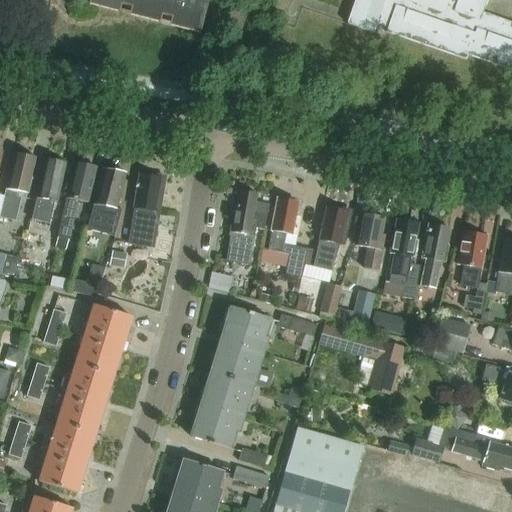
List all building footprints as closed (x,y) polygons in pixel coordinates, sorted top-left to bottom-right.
[(200,38),(209,0),(91,0),(90,9),(120,17),(122,9),(133,12),(131,20),(159,27),(161,19),(173,22),(171,31),(200,38)] [(387,30),(386,32),(466,61),(468,56),(511,71),(511,24),(483,14),(487,0),(356,0),(348,24),(374,33),(377,26),(387,30)] [(245,17),(232,13),(226,33),(238,37),(245,17)] [(17,198),(19,192),(30,194),(33,178),(30,177),(35,158),(14,154),(1,207),(3,207),(0,219),(17,222),(22,199),(17,198)] [(51,225),(60,186),(65,164),(44,160),(31,216),(33,216),(32,221),(51,225)] [(71,242),(79,202),(87,203),(95,169),(73,165),(62,215),(57,239),(59,240),(56,251),(67,253),(69,242),(71,242)] [(114,238),(121,211),(116,210),(126,174),(102,169),(92,207),(93,207),(86,230),(114,238)] [(153,247),(165,175),(143,173),(142,177),(138,177),(133,208),(134,208),(128,244),(153,247)] [(236,204),(226,262),(248,266),(255,230),(263,231),(268,205),(254,203),(256,196),(252,195),(253,192),(235,189),(232,203),(236,204)] [(291,230),(297,204),(276,200),(263,263),(287,267),(285,276),(302,279),(308,251),(292,248),(295,230),(291,230)] [(343,245),(352,210),(328,204),(327,207),(326,207),(311,266),(327,270),(334,243),(343,245)] [(381,235),(385,218),(360,213),(354,246),(366,248),(362,267),(377,270),(383,239),(381,235)] [(414,241),(417,225),(396,220),(390,253),(394,254),(388,282),(405,285),(402,297),(413,299),(419,266),(408,264),(410,257),(414,258),(417,241),(414,241)] [(446,245),(449,229),(427,225),(421,258),(425,259),(420,286),(434,289),(439,262),(444,263),(448,245),(446,245)] [(480,269),(486,236),(464,232),(458,264),(464,266),(460,285),(476,288),(479,269),(480,269)] [(29,234),(27,243),(37,246),(39,236),(29,234)] [(511,240),(504,238),(498,271),(496,282),(487,281),(485,292),(494,294),(495,291),(511,294),(511,288),(511,240)] [(17,258),(0,253),(0,273),(12,277),(17,258)] [(112,253),(110,267),(125,269),(127,255),(112,253)] [(73,281),(70,294),(92,298),(93,293),(97,294),(99,288),(85,283),(85,284),(73,281)] [(333,314),(333,313),(340,287),(327,284),(320,311),(333,314)] [(374,295),(360,291),(353,323),(366,326),(374,295)] [(259,295),(257,302),(273,305),(274,298),(259,295)] [(93,304),(83,334),(121,346),(131,315),(93,304)] [(230,307),(220,344),(260,357),(267,336),(262,335),(267,319),(230,307)] [(62,327),(66,315),(53,311),(50,323),(62,327)] [(482,313),(480,322),(493,324),(494,315),(482,313)] [(317,326),(282,315),(279,327),(314,338),(317,326)] [(397,318),(393,334),(404,337),(408,322),(397,318)] [(471,326),(443,318),(435,347),(463,354),(471,326)] [(56,347),(62,327),(50,323),(44,343),(56,347)] [(369,390),(392,396),(405,348),(326,327),(321,346),(369,359),(367,366),(374,367),(369,390)] [(511,332),(497,327),(492,343),(510,349),(510,350),(511,351),(511,332)] [(83,334),(73,365),(111,377),(121,346),(83,334)] [(220,344),(211,375),(250,388),(260,357),(220,344)] [(49,369),(37,365),(32,381),(44,385),(49,369)] [(73,365),(64,396),(102,408),(111,377),(73,365)] [(504,371),(487,365),(482,382),(503,389),(499,400),(511,403),(511,368),(505,366),(504,371)] [(211,375),(201,406),(240,419),(250,388),(211,375)] [(44,385),(32,381),(27,397),(39,401),(44,385)] [(289,397),(279,394),(277,402),(296,408),(301,392),(292,389),(289,397)] [(64,396),(54,427),(92,439),(102,408),(64,396)] [(201,406),(192,437),(227,448),(232,432),(236,433),(240,419),(201,406)] [(325,422),(324,409),(314,409),(315,422),(325,422)] [(19,423),(14,439),(26,443),(31,427),(19,423)] [(54,427),(46,453),(84,465),(92,439),(54,427)] [(343,511),(349,491),(362,447),(296,428),(284,472),(272,511),(343,511)] [(449,452),(481,461),(480,466),(497,471),(498,467),(511,470),(511,449),(489,443),(490,440),(445,428),(441,445),(446,447),(445,448),(450,450),(449,452)] [(26,443),(14,439),(9,455),(21,459),(26,443)] [(385,449),(410,456),(413,446),(387,439),(385,449)] [(412,456),(439,464),(444,447),(416,439),(412,456)] [(274,458),(244,449),(240,461),(264,469),(265,466),(271,468),(274,458)] [(46,453),(38,480),(76,491),(84,465),(46,453)] [(183,460),(173,492),(214,505),(219,489),(215,487),(220,471),(183,460)] [(270,477),(237,467),(234,480),(267,490),(270,477)] [(173,492),(166,511),(211,511),(214,505),(173,492)] [(33,495),(27,511),(69,511),(71,507),(33,495)] [(259,511),(263,501),(250,498),(245,511),(259,511)]
